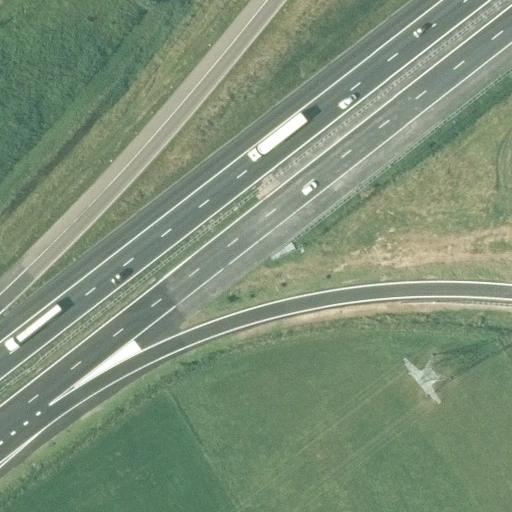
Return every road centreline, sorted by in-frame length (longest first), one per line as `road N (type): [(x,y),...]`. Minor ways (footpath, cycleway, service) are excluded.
road 1 (motorway): [(10,416),(511,25)]
road 2 (motorway): [(468,0),(0,362)]
road 3 (motorway): [(10,416),(177,342),(300,303),(391,291),(511,294)]
road 4 (motorway): [(278,0),(0,303)]
